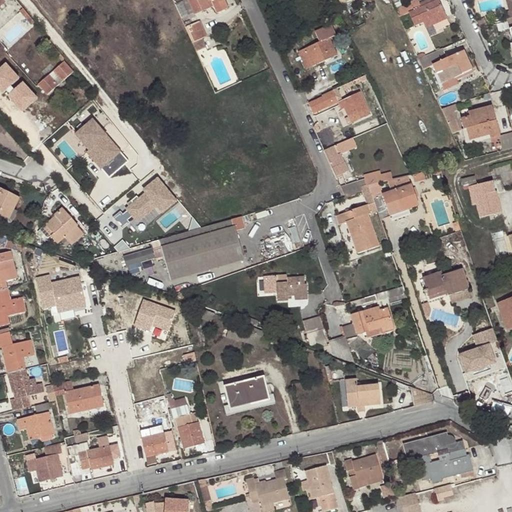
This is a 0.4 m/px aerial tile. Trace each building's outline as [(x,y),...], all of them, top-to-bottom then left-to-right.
[(193,12),(187,0),(182,0),(181,1),(187,15),(193,12)] [(187,0),(193,12),(194,14),(213,5),(216,12),(228,7),(224,0),(187,0)] [(413,1),(396,9),(400,17),(408,13),(415,26),(423,22),(424,26),(446,16),(438,0),(436,0),(416,9),(413,1)] [(27,13),(23,16),(30,25),(34,22),(27,13)] [(198,22),(189,26),(194,39),(203,35),(198,22)] [(319,42),(298,51),(306,69),(337,55),(329,38),(336,35),(331,23),(314,31),(319,42)] [(418,59),(423,69),(432,65),(438,77),(452,70),(455,77),(472,69),(463,50),(446,58),(442,49),(418,59)] [(0,83),(11,95),(28,79),(12,61),(0,72),(0,83)] [(63,62),(62,62),(38,85),(46,95),(73,71),(63,61),(63,62)] [(441,83),(455,77),(452,70),(438,77),(441,83)] [(30,112),(45,97),(29,81),(13,97),(30,112)] [(337,88),(321,95),(322,97),(308,103),(313,113),(328,107),(327,104),(337,99),(335,95),(339,93),(337,88)] [(342,100),(338,102),(341,109),(344,107),(351,123),(371,114),(360,91),(342,100)] [(327,104),(328,107),(338,102),(342,100),(339,93),(335,95),(337,99),(327,104)] [(455,111),(452,105),(441,109),(452,135),(459,131),(451,113),(455,111)] [(492,106),(468,112),(469,116),(460,119),(463,129),(462,130),(466,145),(498,136),(500,142),(495,143),(497,148),(500,148),(500,151),(511,147),(511,132),(500,136),(492,106)] [(97,117),(77,134),(113,177),(133,160),(97,117)] [(327,159),(332,168),(342,164),(338,154),(327,159)] [(475,176),(461,179),(463,188),(468,187),(472,204),(476,204),(479,217),(501,212),(497,192),(495,192),(492,181),(477,184),(475,176)] [(369,185),(378,182),(377,177),(364,179),(366,185),(369,185)] [(146,229),(182,200),(164,178),(116,216),(124,226),(136,216),(146,229)] [(366,185),(364,179),(354,183),(343,186),(346,197),(355,195),(356,192),(363,190),(362,186),(364,186),(366,185)] [(383,195),(378,182),(369,185),(375,202),(378,211),(380,218),(407,209),(405,203),(416,199),(411,185),(383,195)] [(375,202),(369,185),(366,185),(364,186),(370,204),(375,202)] [(19,198),(0,188),(0,215),(8,219),(19,198)] [(418,205),(416,199),(405,203),(407,209),(418,205)] [(378,211),(375,202),(370,204),(335,216),(338,226),(346,223),(357,254),(380,246),(368,214),(378,211)] [(78,225),(62,208),(54,214),(55,216),(45,225),(53,233),(50,236),(57,244),(64,237),(71,245),(83,233),(76,226),(78,225)] [(245,228),(241,216),(207,226),(170,236),(159,239),(161,247),(234,226),(236,231),(245,228)] [(244,260),(236,231),(234,226),(161,247),(170,281),(244,260)] [(5,239),(0,243),(0,247),(22,253),(20,244),(5,239)] [(127,255),(132,273),(145,269),(143,262),(159,258),(156,247),(127,255)] [(0,262),(0,325),(9,324),(7,316),(12,315),(25,312),(22,297),(10,300),(4,277),(11,275),(9,269),(14,268),(12,259),(0,262)] [(441,272),(422,278),(430,302),(468,289),(462,269),(442,275),(441,272)] [(85,275),(55,281),(53,274),(40,277),(46,308),(60,305),(62,312),(91,305),(85,275)] [(288,295),(295,295),(307,294),(306,283),(304,283),(304,276),(287,278),(286,275),(277,275),(278,301),(288,300),(288,295)] [(99,298),(95,281),(90,282),(94,299),(99,298)] [(407,296),(403,286),(375,295),(378,306),(351,315),(354,327),(356,334),(367,331),(380,327),(382,331),(394,328),(388,308),(386,303),(407,296)] [(506,329),(511,327),(511,297),(497,303),(506,329)] [(172,332),(180,310),(147,298),(137,326),(154,333),(156,327),(172,332)] [(214,313),(195,306),(192,315),(210,322),(214,313)] [(247,323),(249,318),(238,313),(236,319),(247,323)] [(303,322),(306,334),(322,329),(324,329),(320,317),(303,322)] [(259,321),(249,318),(247,323),(257,327),(259,321)] [(345,337),(346,339),(357,336),(356,334),(354,327),(343,330),(345,337)] [(382,331),(380,327),(367,331),(368,336),(382,331)] [(495,328),(474,334),(479,348),(461,354),(468,375),(506,363),(495,328)] [(322,329),(306,334),(310,346),(316,344),(317,347),(327,345),(322,329)] [(239,333),(227,330),(226,337),(268,349),(271,336),(262,333),(261,337),(240,331),(239,333)] [(9,332),(0,334),(0,348),(2,348),(3,355),(2,356),(7,374),(12,373),(16,391),(12,392),(14,399),(9,400),(11,407),(22,405),(21,398),(43,392),(41,384),(36,385),(34,378),(27,380),(22,358),(34,355),(31,340),(12,345),(9,332)] [(333,355),(354,362),(346,339),(345,337),(329,343),(333,355)] [(12,373),(7,374),(11,392),(12,392),(16,391),(12,373)] [(223,386),(228,405),(229,410),(269,400),(268,395),(263,376),(223,386)] [(176,377),(174,388),(192,391),(194,380),(176,377)] [(347,408),(356,407),(365,406),(381,404),(378,384),(357,387),(356,378),(344,380),(347,408)] [(71,381),(52,385),(55,397),(64,394),(69,415),(90,410),(89,407),(102,403),(98,384),(73,390),(71,381)] [(413,406),(432,402),(433,395),(410,387),(413,406)] [(128,388),(122,389),(124,401),(131,400),(128,388)] [(229,410),(228,405),(223,405),(224,410),(225,414),(226,415),(228,415),(230,414),(273,404),(274,403),(275,402),(272,393),(268,395),(269,400),(229,410)] [(48,403),(34,407),(36,413),(49,409),(48,403)] [(177,434),(179,442),(181,441),(183,449),(196,445),(195,442),(203,440),(198,422),(192,424),(187,404),(170,409),(173,419),(174,418),(179,434),(177,434)] [(48,412),(17,420),(20,431),(26,429),(29,441),(40,438),(41,443),(52,440),(51,436),(54,435),(48,412)] [(158,414),(146,416),(149,428),(144,430),(139,431),(141,438),(137,439),(139,449),(143,448),(145,457),(167,452),(168,456),(177,453),(172,431),(151,436),(150,432),(162,429),(161,425),(166,424),(164,415),(159,417),(158,414)] [(149,428),(146,416),(141,418),(144,430),(149,428)] [(79,429),(73,431),(76,443),(88,440),(86,433),(80,434),(79,429)] [(447,432),(404,444),(408,460),(416,458),(422,480),(432,477),(433,482),(442,479),(441,475),(444,474),(445,476),(473,468),(468,454),(467,455),(463,439),(450,443),(447,432)] [(87,443),(73,446),(75,453),(78,453),(81,470),(90,468),(90,471),(114,465),(112,457),(118,456),(115,444),(88,450),(87,443)] [(382,444),(376,446),(381,461),(382,461),(384,469),(389,468),(382,444)] [(38,482),(47,480),(46,477),(62,473),(57,454),(61,454),(59,445),(44,448),(46,456),(26,461),(29,472),(36,471),(38,482)] [(352,490),(369,485),(368,479),(382,475),(376,455),(352,462),(351,459),(344,462),(347,471),(349,471),(350,477),(348,477),(352,490)] [(302,491),(306,490),(310,489),(312,499),(316,497),(325,495),(327,502),(321,504),(323,511),(337,507),(325,465),(304,471),(307,480),(300,482),(302,491)] [(251,503),(252,503),(259,501),(260,504),(261,506),(272,503),(289,499),(284,480),(287,479),(284,469),(273,472),(275,479),(255,485),(253,478),(245,480),(251,503)] [(368,479),(369,485),(383,480),(382,475),(368,479)] [(451,487),(450,484),(447,485),(449,492),(442,494),(443,497),(453,495),(451,487)] [(384,486),(386,497),(396,495),(393,485),(384,486)] [(434,488),(437,501),(444,500),(443,497),(442,494),(449,492),(447,485),(434,488)] [(420,511),(415,493),(399,498),(403,511),(420,511)] [(132,496),(134,504),(142,502),(140,494),(132,496)] [(319,511),(323,511),(321,504),(327,502),(325,495),(316,497),(319,511)] [(187,511),(188,500),(165,499),(164,503),(153,503),(153,502),(145,504),(146,511),(187,511)] [(277,503),(278,508),(293,504),(292,499),(277,503)] [(210,500),(204,502),(206,511),(212,510),(210,500)] [(262,511),(274,509),(272,503),(261,506),(262,511)]
